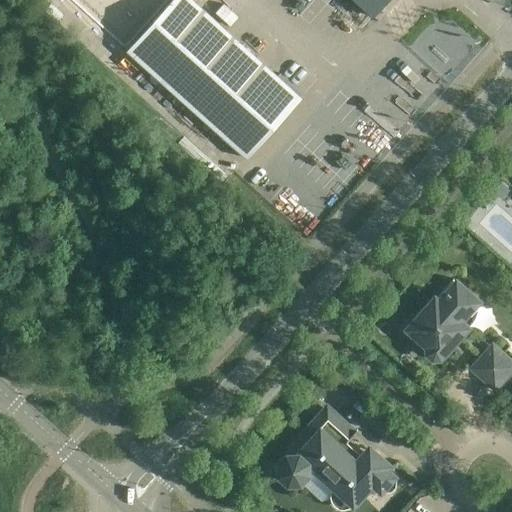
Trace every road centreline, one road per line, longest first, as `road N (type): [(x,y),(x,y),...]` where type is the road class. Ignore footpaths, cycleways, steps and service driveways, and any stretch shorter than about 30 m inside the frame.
road 1 (tertiary): [(209,412),(511,75)]
road 2 (unclassified): [(126,504),(0,391)]
road 3 (tertiary): [(209,412),(146,459),(126,504)]
road 4 (tertiary): [(126,504),(166,479),(209,412)]
